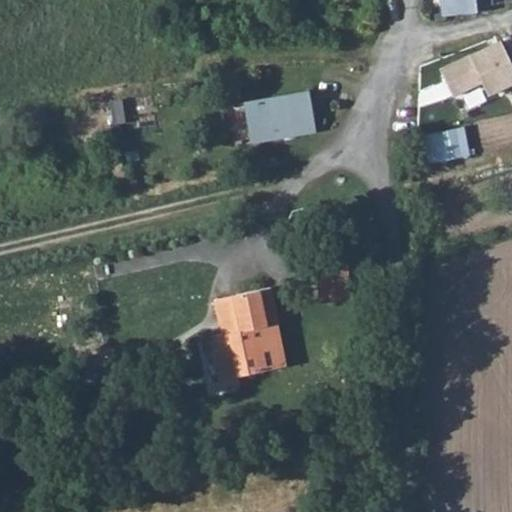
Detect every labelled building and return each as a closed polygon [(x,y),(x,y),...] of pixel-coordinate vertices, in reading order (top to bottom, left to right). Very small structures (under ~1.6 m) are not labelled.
[(472,0),(439,0),(442,17),(473,11),(472,0)] [(511,82),(511,68),(499,41),(438,68),(451,97),(482,83),(487,94),(511,82)] [(250,140),(313,128),(307,91),(243,101),(250,140)] [(466,123),(432,131),(439,159),(473,151),(466,123)] [(339,247),(311,249),(314,272),(342,269),(339,247)] [(342,269),(314,272),(319,300),(346,295),(342,269)] [(267,285),(210,296),(217,332),(213,333),(217,354),(231,351),(235,372),(277,364),(270,333),(261,333),(259,325),(274,322),(267,285)] [(231,351),(217,354),(222,375),(235,372),(231,351)]
